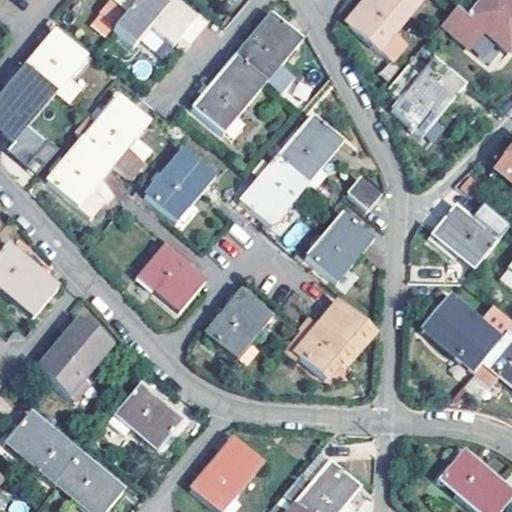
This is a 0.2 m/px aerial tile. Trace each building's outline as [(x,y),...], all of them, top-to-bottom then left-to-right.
[(103,0),(109,4),(99,16),(117,30),(141,0),(103,0)] [(194,24),(164,0),(141,0),(117,30),(111,37),(131,53),(148,33),(171,52),(194,24)] [(421,2),(418,0),(369,0),(347,28),(377,53),(390,63),(405,45),(392,35),(421,2)] [(441,28),(469,51),(483,35),(508,56),(511,51),(511,5),(506,0),(482,0),(466,20),(457,11),(441,28)] [(302,45),(271,18),(235,62),(266,88),(302,45)] [(86,62),(54,35),(25,72),(56,98),(69,109),(81,93),(70,82),(86,62)] [(193,114),(223,139),(266,88),(235,62),(210,94),(205,90),(198,98),(202,102),(193,114)] [(391,113),(422,140),(465,90),(434,64),(419,81),(406,70),(389,90),(402,102),(391,113)] [(0,101),(0,137),(14,149),(56,98),(25,72),(0,101)] [(150,128),(119,101),(102,122),(95,117),(86,129),(78,139),(84,144),(115,170),(126,180),(139,163),(128,154),(150,128)] [(308,190),(318,177),(343,146),(314,120),(276,165),(308,190)] [(48,187),(90,222),(105,205),(93,195),(115,170),(84,144),(76,153),(71,148),(61,159),(67,164),(48,187)] [(511,148),(492,173),(511,188),(511,148)] [(146,202),(176,227),(213,183),(183,158),(160,183),(156,179),(150,187),(155,191),(146,202)] [(241,207),(272,233),(297,202),(305,208),(315,196),(308,190),(276,165),(269,175),(263,170),(257,177),(262,182),(241,207)] [(325,183),(318,177),(308,190),(315,196),(325,183)] [(346,199),(366,216),(379,201),(360,184),(346,199)] [(430,238),(472,274),(508,231),(482,210),(472,222),(456,209),(435,232),(430,238)] [(304,262),(335,288),(374,242),(343,218),(323,241),(317,237),(310,247),(314,251),(304,262)] [(135,282),(178,318),(204,288),(183,269),(187,265),(165,247),(135,282)] [(0,254),(0,295),(31,321),(56,292),(46,282),(51,277),(41,269),(36,274),(5,249),(0,254)] [(511,267),(499,284),(511,296),(511,295),(511,267)] [(206,339),(237,364),(274,321),(244,295),(206,339)] [(424,333),(473,376),(511,328),(511,324),(494,310),(478,329),(449,304),(424,333)] [(288,349),(298,358),(326,382),(343,362),(349,366),(374,338),(339,307),(319,330),(316,334),(306,326),(300,334),(288,349)] [(316,334),(319,330),(310,322),(306,326),(316,334)] [(37,378),(80,413),(95,398),(82,386),(110,351),(80,327),(37,378)] [(511,395),(511,328),(473,376),(489,390),(495,382),(511,395)] [(294,363),(298,358),(288,349),(284,354),(294,363)] [(110,421),(153,457),(180,427),(136,391),(110,421)] [(1,446),(51,489),(78,458),(27,415),(1,446)] [(187,494),(209,511),(225,511),(261,469),(231,444),(187,494)] [(319,456),(301,477),(313,487),(331,465),(319,456)] [(436,487),(466,511),(503,511),(511,501),(511,497),(462,457),(436,487)] [(51,489),(78,511),(107,511),(122,496),(78,458),(51,489)] [(313,487),(301,477),(282,499),(297,511),(344,511),(362,491),(331,465),(313,487)] [(297,511),(282,499),(271,511),(297,511)] [(11,500),(8,511),(24,511),(26,502),(11,500)]
